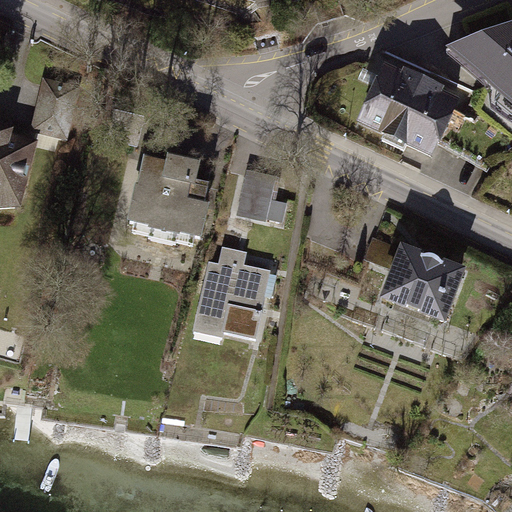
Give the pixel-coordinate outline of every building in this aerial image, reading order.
[(334,0),(309,0),(316,22),(339,15),(334,0)] [(511,106),(511,27),(448,51),(511,106)] [(399,80),(383,72),(358,122),(382,134),(379,140),(400,150),(403,144),(427,155),(451,105),(437,98),(439,93),(401,75),(399,80)] [(30,130),(61,138),(73,90),(42,82),(30,130)] [(103,139),(134,148),(142,119),(111,110),(103,139)] [(0,190),(17,196),(31,146),(6,138),(7,133),(6,132),(8,124),(0,121),(0,190)] [(165,166),(143,161),(136,190),(134,189),(126,222),(149,227),(148,229),(174,236),(175,233),(197,238),(204,207),(201,206),(206,185),(191,182),(195,167),(166,160),(165,166)] [(243,174),(234,211),(264,218),(272,181),(243,174)] [(364,258),(393,269),(401,250),(370,240),(364,258)] [(216,266),(206,264),(192,326),(251,339),(261,295),(269,297),(270,280),(264,279),(266,271),(231,264),(234,252),(220,249),(216,266)] [(418,257),(401,250),(393,269),(382,299),(439,321),(458,272),(441,265),(435,263),(429,261),(423,259),(418,257)] [(422,347),(427,333),(383,316),(378,330),(422,347)]
